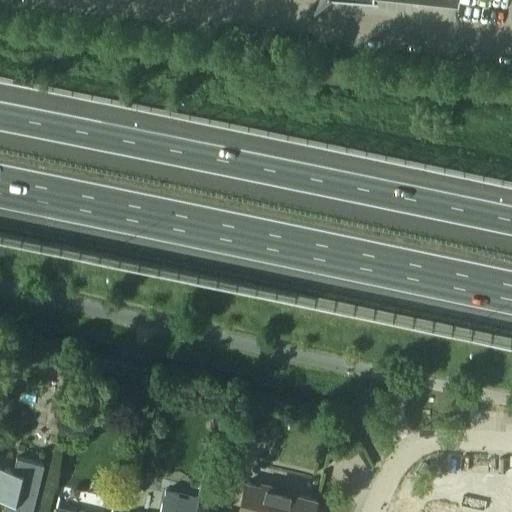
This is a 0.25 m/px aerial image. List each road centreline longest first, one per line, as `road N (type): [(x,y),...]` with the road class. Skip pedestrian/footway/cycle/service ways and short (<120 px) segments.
road 1 (motorway): [(0,187),(511,294)]
road 2 (motorway): [(511,222),(0,117)]
road 3 (unclassified): [(511,44),(283,15)]
road 4 (residential): [(511,444),(408,449),(371,511)]
road 5 (unclassified): [(283,15),(148,0)]
